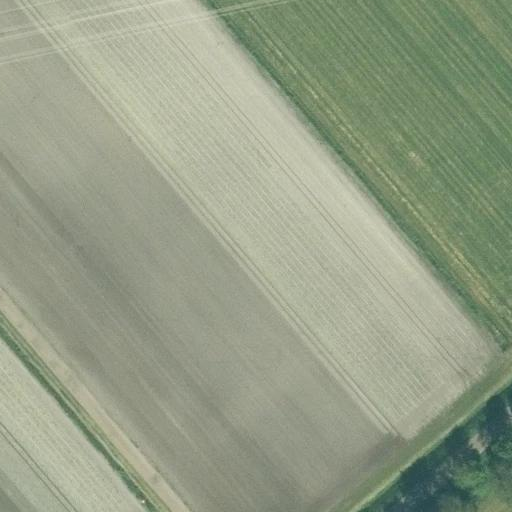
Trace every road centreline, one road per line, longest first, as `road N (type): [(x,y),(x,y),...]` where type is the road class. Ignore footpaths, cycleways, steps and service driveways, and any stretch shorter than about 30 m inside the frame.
road 1 (track): [(178,511),(0,304)]
road 2 (unclassified): [(392,511),(511,409)]
